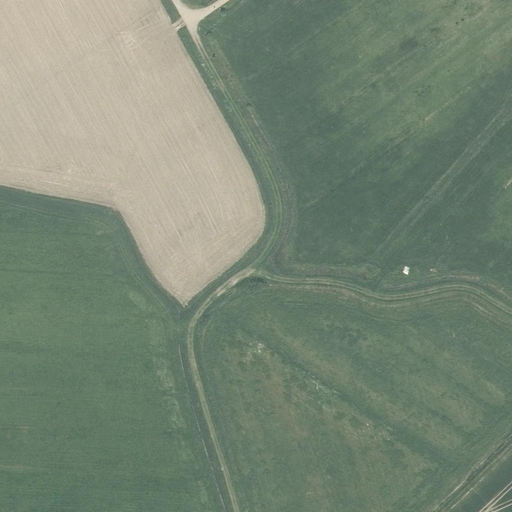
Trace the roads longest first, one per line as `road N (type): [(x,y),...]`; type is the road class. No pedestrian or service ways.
road 1 (track): [(187,15),(244,109),(284,203),(275,241),(261,260),(208,292),(187,335),(201,420),(233,511)]
road 2 (track): [(261,260),(338,266),(378,281),(467,272),(511,298)]
